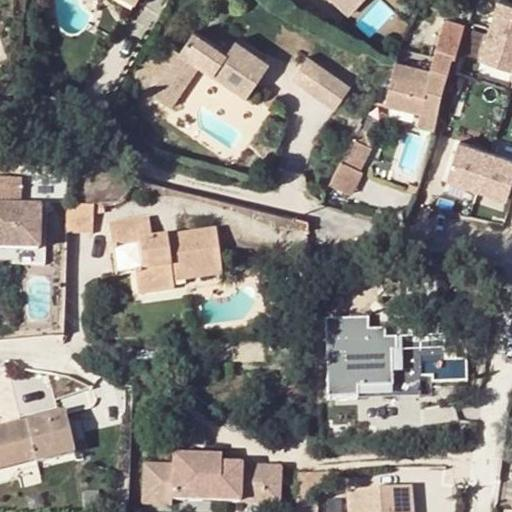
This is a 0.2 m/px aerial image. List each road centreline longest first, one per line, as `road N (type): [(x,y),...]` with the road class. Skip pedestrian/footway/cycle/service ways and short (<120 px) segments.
road 1 (residential): [(511,266),(151,176),(92,119)]
road 2 (residential): [(511,338),(476,511)]
